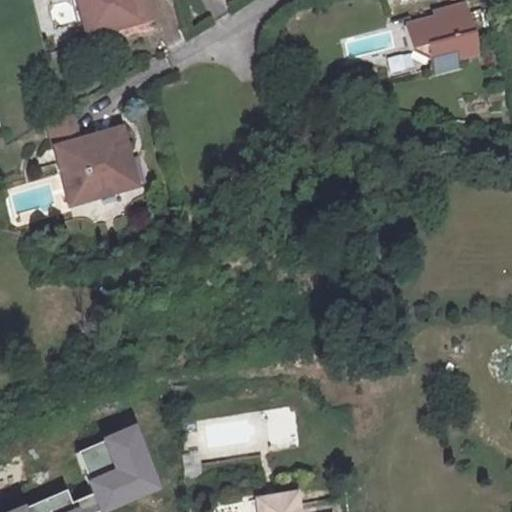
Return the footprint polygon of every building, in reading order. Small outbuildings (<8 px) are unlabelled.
[(151,0),(80,0),(91,38),(157,20),(151,0)] [(434,15),(405,23),(417,70),(434,65),(436,72),(464,65),(462,56),(481,51),(468,1),(433,11),(434,15)] [(120,155),(131,152),(124,129),(58,148),(74,205),(129,190),(120,155)] [(141,186),(131,152),(120,155),(129,190),(141,186)] [(96,511),(160,486),(137,429),(74,454),(90,493),(74,500),(70,491),(15,511),(96,511)] [(182,453),(186,478),(203,475),(199,450),(182,453)] [(256,497),(258,511),(299,511),(296,490),(256,497)]
